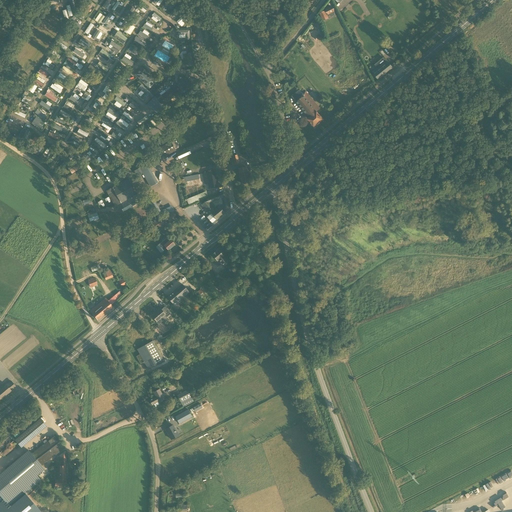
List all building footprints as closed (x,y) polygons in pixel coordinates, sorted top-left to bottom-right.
[(107,10),(111,4),(109,3),(111,0),(106,0),(102,7),(107,10)] [(117,1),(112,9),(115,11),(118,5),(121,7),(123,4),(117,1)] [(162,8),(165,10),(170,3),(166,1),(162,8)] [(143,4),(139,8),(145,12),(148,8),(143,4)] [(173,17),(180,9),(176,6),(169,15),(173,17)] [(328,14),(334,12),(331,6),(326,8),(327,10),(325,11),(325,10),(319,12),(323,20),(328,18),(327,15),(328,14)] [(100,23),(105,16),(100,13),(95,20),(100,23)] [(103,22),(106,24),(108,21),(111,23),(115,16),(109,13),(103,22)] [(155,13),(151,18),(157,23),(161,18),(155,13)] [(136,24),(143,17),(139,14),(132,21),(136,24)] [(88,34),(94,25),(91,23),(85,31),(88,34)] [(130,35),(135,27),(130,24),(125,32),(130,35)] [(144,24),(143,27),(151,32),(153,28),(144,24)] [(92,37),(98,41),(102,33),(97,30),(92,37)] [(144,30),(143,32),(140,30),(138,34),(146,39),(150,33),(144,30)] [(189,30),(178,30),(178,35),(185,34),(185,40),(189,39),(189,30)] [(118,31),(113,37),(123,44),(127,38),(118,31)] [(136,37),(133,42),(139,46),(143,41),(136,37)] [(111,41),(110,44),(113,46),(111,49),(118,53),(121,47),(111,41)] [(103,48),(98,54),(107,61),(112,55),(103,48)] [(182,54),(183,57),(184,65),(192,64),(191,52),(186,53),(182,54)] [(69,56),(67,59),(80,69),(83,66),(69,56)] [(121,59),(131,66),(134,62),(124,56),(121,59)] [(389,63),(388,63),(383,58),(378,62),(382,66),(373,72),(375,74),(374,75),(379,80),(393,68),(389,63)] [(50,63),(52,61),(48,59),(45,64),(52,69),(54,66),(50,63)] [(97,66),(106,73),(109,69),(100,62),(97,66)] [(143,70),(141,68),(136,74),(149,87),(154,82),(148,76),(149,76),(144,71),(143,70)] [(184,81),(181,84),(180,85),(186,91),(194,85),(189,78),(184,81)] [(76,85),(84,91),(88,84),(80,79),(76,85)] [(51,87),(60,93),(64,88),(54,81),(51,87)] [(162,106),(166,102),(177,94),(181,91),(176,85),(176,84),(161,95),(156,99),(162,106)] [(55,102),(57,98),(53,95),(54,93),(48,89),(44,95),(55,102)] [(320,109),(318,106),(309,96),(307,98),(300,90),(292,97),(300,105),(309,117),(307,119),(315,127),(324,120),(317,111),(320,109)] [(85,92),(82,97),(87,101),(91,96),(85,92)] [(71,95),(69,98),(77,104),(79,101),(78,100),(80,97),(75,94),(73,97),(71,95)] [(24,95),(21,101),(29,104),(32,99),(24,95)] [(47,108),(49,105),(45,102),(47,99),(43,96),(39,103),(47,108)] [(124,107),(127,103),(117,96),(114,99),(117,101),(114,104),(120,108),(122,105),(124,107)] [(71,112),(75,105),(67,100),(63,107),(71,112)] [(138,111),(141,108),(132,101),(130,104),(138,111)] [(21,112),(22,110),(17,107),(14,113),(25,118),(26,114),(21,112)] [(128,113),(125,111),(123,114),(130,120),(135,115),(130,111),(128,113)] [(36,116),(31,123),(41,130),(43,126),(40,124),(42,120),(36,116)] [(124,130),(129,125),(121,117),(116,123),(124,130)] [(110,130),(113,123),(103,118),(101,121),(103,122),(101,125),(110,130)] [(80,129),(78,131),(75,130),(74,132),(82,137),(84,134),(88,136),(89,134),(80,129)] [(99,129),(96,133),(108,142),(111,137),(99,129)] [(48,135),(58,140),(60,137),(49,132),(48,135)] [(118,140),(121,137),(113,132),(111,135),(118,140)] [(103,147),(106,144),(96,137),(94,140),(103,147)] [(79,147),(82,141),(76,138),(73,144),(79,147)] [(158,161),(172,153),(176,150),(171,142),(153,152),(158,161)] [(40,145),(35,153),(38,155),(43,147),(40,145)] [(147,146),(142,150),(146,155),(151,150),(147,146)] [(92,153),(90,151),(85,155),(90,161),(99,153),(96,149),(92,153)] [(54,164),(59,158),(55,154),(49,160),(54,164)] [(233,165),(239,164),(237,155),(231,156),(233,165)] [(71,173),(80,169),(77,163),(69,168),(71,173)] [(143,169),(150,186),(158,183),(151,166),(143,169)] [(242,184),(248,183),(249,183),(245,167),(239,168),(242,184)] [(217,187),(214,171),(203,174),(204,177),(203,177),(204,184),(209,183),(210,188),(217,187)] [(121,203),(137,194),(128,179),(112,188),(121,203)] [(206,199),(200,204),(209,213),(210,213),(216,220),(217,220),(220,216),(221,216),(224,213),(225,213),(222,210),(219,205),(215,209),(210,203),(222,198),(223,207),(228,205),(225,190),(206,199)] [(186,199),(188,204),(194,202),(208,197),(206,191),(186,199)] [(130,202),(119,208),(121,213),(132,206),(130,202)] [(90,222),(99,219),(96,210),(94,211),(94,212),(87,214),(90,222)] [(167,228),(163,220),(152,224),(156,232),(159,231),(159,229),(162,227),(163,229),(167,228)] [(170,240),(167,237),(158,245),(163,251),(166,248),(168,250),(174,245),(170,240)] [(228,261),(218,250),(212,255),(217,261),(219,259),(224,265),(228,261)] [(75,270),(93,263),(90,257),(73,265),(75,270)] [(92,272),(101,268),(99,264),(90,268),(92,272)] [(106,280),(113,277),(111,271),(103,274),(106,280)] [(91,288),(94,287),(94,285),(97,284),(95,278),(88,280),(91,288)] [(181,301),(190,293),(183,285),(182,285),(168,297),(167,298),(173,304),(180,299),(181,301)] [(112,304),(123,295),(119,291),(109,301),(112,304)] [(97,320),(113,307),(106,298),(90,311),(92,314),(97,320)] [(171,314),(165,306),(162,309),(161,308),(151,316),(157,322),(164,316),(165,317),(167,317),(171,314)] [(148,369),(163,360),(153,341),(137,349),(140,354),(136,356),(140,364),(144,362),(148,369)] [(16,387),(12,382),(7,386),(6,385),(4,386),(2,384),(0,385),(0,399),(11,391),(16,387)] [(159,402),(165,399),(159,389),(153,392),(156,397),(152,399),(151,399),(151,400),(150,400),(152,405),(158,401),(159,402)] [(183,406),(194,401),(188,389),(177,395),(183,406)] [(179,424),(192,417),(188,410),(175,417),(179,424)] [(41,418),(15,439),(21,447),(48,426),(41,418)] [(165,429),(171,439),(178,435),(173,425),(165,429)] [(222,427),(204,436),(208,442),(225,433),(222,427)] [(45,463),(60,451),(64,448),(55,436),(36,451),(45,463)] [(45,469),(30,449),(0,470),(0,492),(5,499),(8,503),(23,492),(40,479),(37,475),(45,469)] [(195,449),(182,455),(185,462),(198,456),(195,449)] [(54,459),(55,487),(66,487),(65,451),(54,459)] [(0,511),(40,511),(25,494),(23,492),(8,503),(5,499),(0,503),(0,511)]
